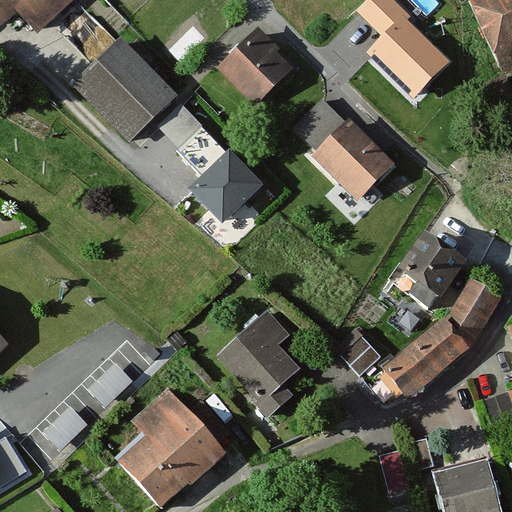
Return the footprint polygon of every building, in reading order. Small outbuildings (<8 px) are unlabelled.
[(31,39),(75,0),(0,0),(0,28),(13,18),(31,39)] [(392,12),(379,0),(362,0),(355,8),(376,28),(361,43),(397,76),(418,54),(384,21),(392,12)] [(511,0),(461,0),(500,83),(511,77),(511,0)] [(276,55),(255,34),(214,74),(253,112),(289,76),(272,59),(276,55)] [(173,100),(118,43),(70,91),(125,147),(173,100)] [(510,103),(502,86),(474,99),(481,115),(510,103)] [(347,126),(322,100),(288,133),(314,159),(359,204),(392,170),(347,126)] [(264,184),(188,109),(153,145),(229,219),(264,184)] [(465,267),(423,240),(398,281),(413,290),(406,301),(426,313),(433,302),(440,306),(444,300),(465,267)] [(461,284),(441,324),(379,372),(404,405),(472,352),(498,303),(461,284)] [(288,339),(265,314),(214,360),(256,408),(296,372),(276,350),(288,339)] [(375,361),(349,336),(329,356),(355,382),(375,361)] [(128,386),(112,369),(85,394),(101,412),(128,386)] [(511,415),(511,404),(508,392),(482,401),(491,424),(511,415)] [(182,417),(160,393),(125,424),(141,441),(113,466),(155,511),(161,511),(222,456),(218,452),(232,439),(198,403),(182,417)] [(82,430),(65,412),(40,435),(57,453),(82,430)] [(428,471),(419,443),(406,447),(415,475),(428,471)] [(0,501),(1,503),(31,485),(13,456),(0,463),(0,501)] [(403,491),(395,459),(378,464),(386,495),(403,491)] [(494,511),(482,466),(433,479),(442,511),(494,511)]
